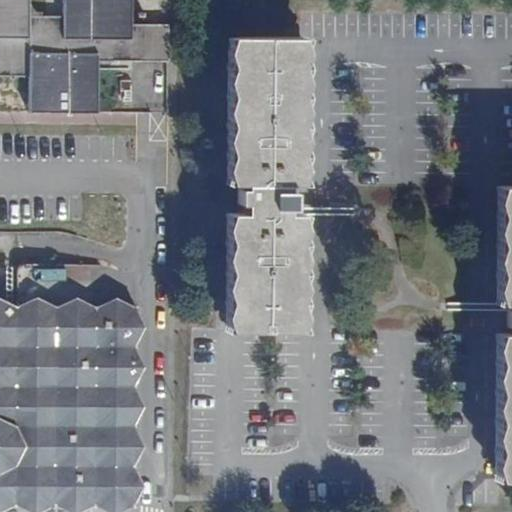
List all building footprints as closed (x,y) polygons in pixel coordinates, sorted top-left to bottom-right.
[(0,0),(0,76),(27,77),(26,112),(95,112),(97,62),(166,63),(167,24),(130,23),(130,0),(61,0),(61,16),(27,16),(27,0),(0,0)] [(301,37),(229,37),(228,183),(241,184),(241,189),(235,189),(235,205),(241,205),(241,214),(227,213),(227,331),(298,331),(299,213),(285,213),(285,208),(291,208),(291,190),(285,190),(285,184),(299,184),(301,37)] [(131,64),(132,105),(162,105),(161,63),(131,64)] [(122,96),(122,100),(129,100),(129,80),(119,80),(119,90),(123,90),(123,96),(122,96)] [(498,480),(508,480),(511,479),(511,187),(499,188),(499,304),(511,303),(511,309),(506,310),(506,327),(511,327),(511,334),(498,334),(498,450),(498,480)] [(0,505),(134,506),(135,306),(0,305),(0,505)]
